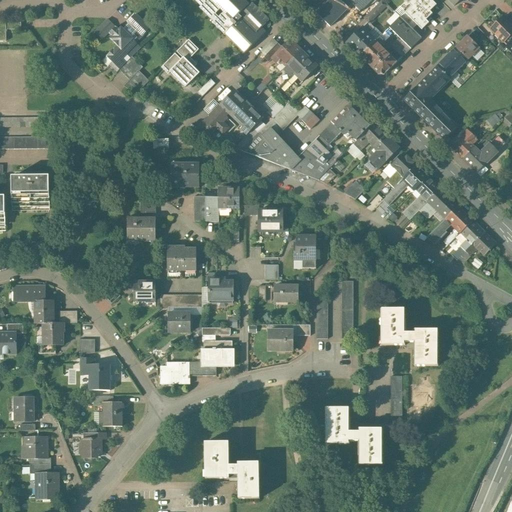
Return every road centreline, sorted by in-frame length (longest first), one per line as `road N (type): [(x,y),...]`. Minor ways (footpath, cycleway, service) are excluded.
road 1 (residential): [(76,5),(65,39),(74,69),(115,99),(342,203),(478,284)]
road 2 (residential): [(0,276),(37,273),(72,288),(163,412)]
road 3 (residential): [(243,381),(239,260),(181,218)]
road 4 (primary): [(382,97),(511,234)]
road 5 (residential): [(483,0),(382,97)]
road 6 (primary): [(283,0),(382,97)]
road 7 (residential): [(83,511),(163,412)]
